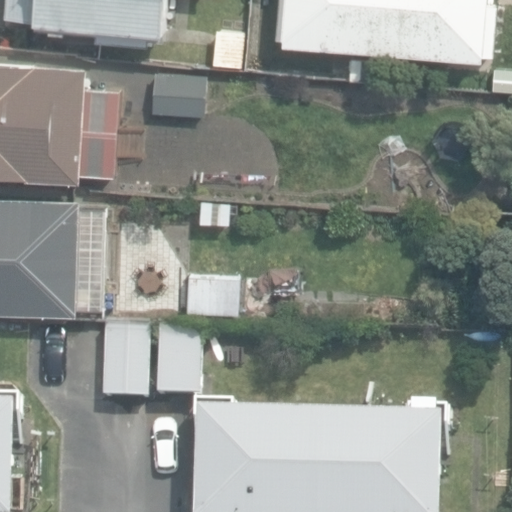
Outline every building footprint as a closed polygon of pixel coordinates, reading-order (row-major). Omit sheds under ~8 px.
[(106,25),(108,0),(10,0),(9,16),(106,25)] [(108,0),(106,25),(166,30),(169,0),(108,0)] [(288,0),(285,35),(506,53),(509,0),(288,0)] [(216,62),(246,66),(251,32),(220,28),(216,62)] [(0,174),(85,179),(93,66),(0,60),(0,174)] [(156,109),(207,111),(209,76),(158,74),(156,109)] [(510,215),(510,190),(480,190),(481,215),(510,215)] [(0,310),(81,312),(81,307),(108,308),(111,203),(84,202),(84,197),(0,194),(0,310)] [(191,310),(268,314),(270,279),(243,277),(244,275),(192,272),(191,310)] [(107,396),(152,397),(155,321),(110,319),(107,396)] [(161,394),(202,396),(205,324),(164,322),(161,394)] [(327,365),(355,366),(356,336),(329,335),(327,365)] [(322,511),(324,414),(238,412),(238,403),(201,402),(200,415),(204,415),(201,511),(322,511)] [(16,511),(19,404),(0,403),(0,511),(16,511)] [(417,416),(324,414),(322,511),(443,511),(446,418),(443,418),(443,404),(417,404),(417,416)]
